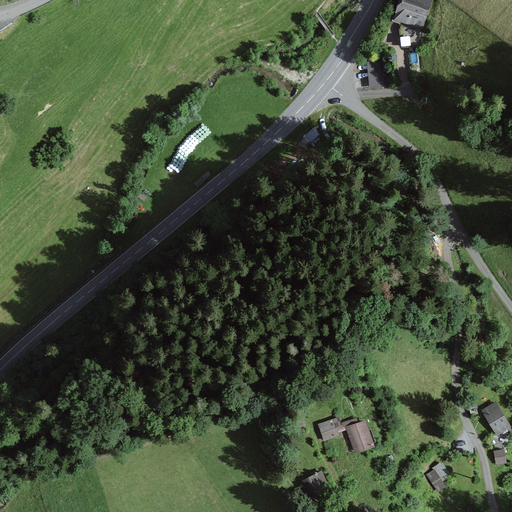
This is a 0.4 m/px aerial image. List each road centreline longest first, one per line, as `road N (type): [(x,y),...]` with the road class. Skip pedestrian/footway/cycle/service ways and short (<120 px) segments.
road 1 (secondary): [(323,81),(245,161),(0,370)]
road 2 (residential): [(459,228),(445,248),(457,284),(456,394),(495,511)]
road 3 (unclassified): [(459,228),(415,152),(323,81)]
